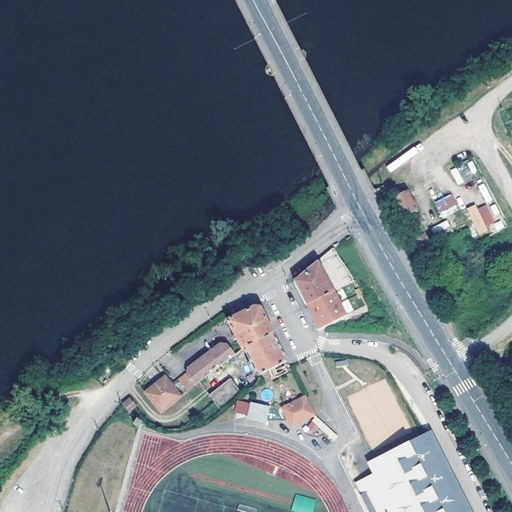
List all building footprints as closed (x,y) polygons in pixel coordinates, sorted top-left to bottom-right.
[(468,170),(477,189),(486,185),(477,167),(468,170)] [(448,171),(427,183),(452,231),(457,228),(461,236),(467,232),(474,245),(483,240),(448,171)] [(416,211),(406,193),(390,204),(393,212),(397,210),(417,249),(429,243),(413,213),(416,211)] [(509,227),(501,214),(483,222),(491,236),(509,227)] [(452,231),(456,238),(461,236),(457,228),(452,231)] [(327,282),(317,263),(292,284),(300,296),(306,307),(333,293),(327,282)] [(355,281),(354,282),(340,290),(341,293),(343,296),(358,287),(355,281)] [(333,293),(306,307),(311,316),(318,326),(346,317),(335,296),(333,293)] [(343,300),(346,313),(353,311),(350,298),(343,300)] [(244,351),(275,335),(263,310),(255,305),(237,316),(228,323),(237,338),(235,341),(242,352),(244,351)] [(259,378),(289,363),(282,348),(275,335),(244,351),(259,378)] [(171,386),(180,400),(198,386),(238,355),(232,346),(197,368),(194,365),(186,370),(188,373),(171,386)] [(208,394),(218,407),(240,391),(230,377),(208,394)] [(155,387),(146,394),(161,414),(180,400),(171,386),(166,380),(155,387)] [(291,427),(312,416),(315,415),(307,400),(283,411),(291,427)] [(138,409),(133,402),(124,409),(130,416),(138,409)] [(270,409),(251,406),(249,419),(269,422),(270,409)] [(312,416),(347,450),(350,448),(315,415),(312,416)] [(457,511),(423,441),(376,462),(382,475),(376,477),(367,482),(360,485),(372,511),(457,511)] [(97,478),(117,484),(125,454),(105,449),(97,478)] [(370,465),(376,477),(382,475),(376,462),(370,465)] [(295,494),(291,510),(296,511),(312,511),(316,500),(295,494)]
